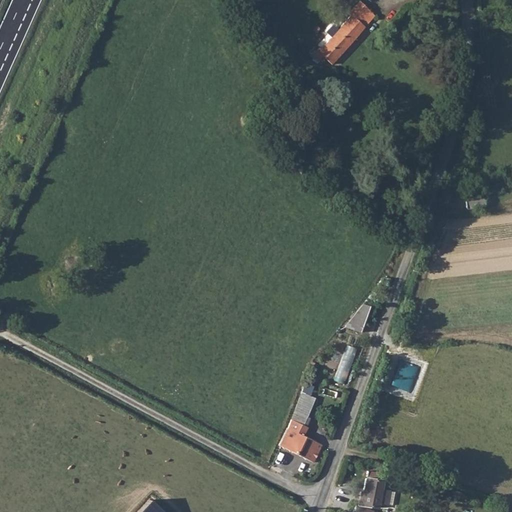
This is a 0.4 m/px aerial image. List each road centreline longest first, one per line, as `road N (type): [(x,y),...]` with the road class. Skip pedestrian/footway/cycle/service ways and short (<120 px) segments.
road 1 (unclassified): [(316,511),(453,135),(467,66),(468,0)]
road 2 (track): [(0,331),(321,500)]
